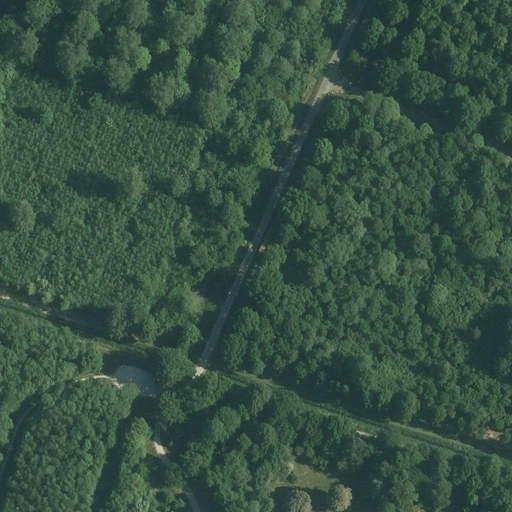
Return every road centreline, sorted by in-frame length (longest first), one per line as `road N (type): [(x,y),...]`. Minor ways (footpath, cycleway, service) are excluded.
road 1 (track): [(511,459),(230,370),(199,371)]
road 2 (unclassified): [(199,371),(327,79)]
road 3 (track): [(199,371),(112,355),(3,318)]
road 4 (unclassified): [(511,154),(327,79)]
